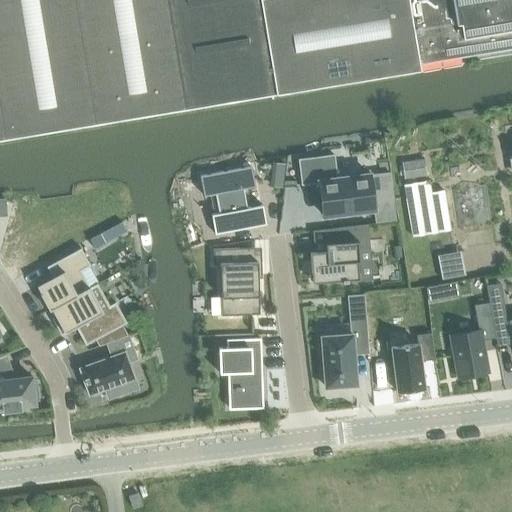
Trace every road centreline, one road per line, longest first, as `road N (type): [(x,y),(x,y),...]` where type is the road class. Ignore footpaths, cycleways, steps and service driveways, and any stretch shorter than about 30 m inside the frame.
road 1 (unclassified): [(67,468),(305,438)]
road 2 (unclassified): [(305,438),(511,412)]
road 3 (residential): [(276,235),(305,438)]
road 4 (residential): [(0,281),(54,372),(67,468)]
